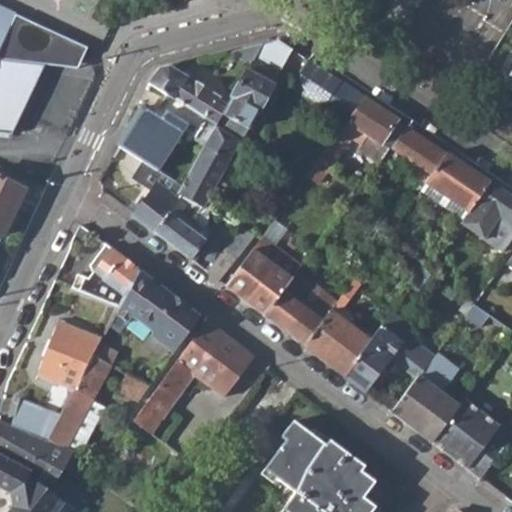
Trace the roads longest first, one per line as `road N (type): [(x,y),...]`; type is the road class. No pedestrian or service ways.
road 1 (residential): [(511,160),(279,10),(136,50),(64,189)]
road 2 (residential): [(64,189),(449,477)]
road 3 (residential): [(64,189),(0,330)]
